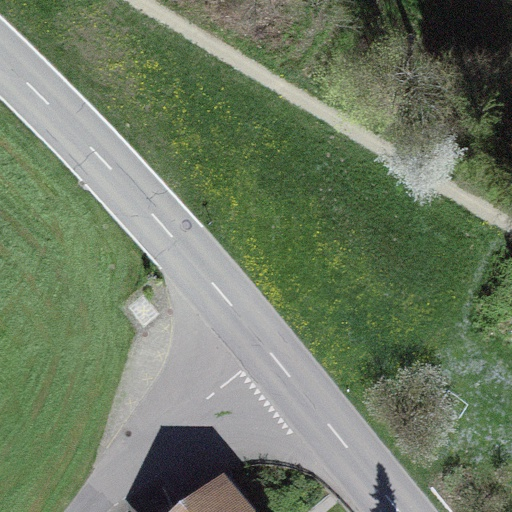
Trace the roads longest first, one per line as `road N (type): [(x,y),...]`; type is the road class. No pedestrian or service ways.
road 1 (tertiary): [(398,511),(106,162),(0,56)]
road 2 (track): [(266,350),(86,511)]
